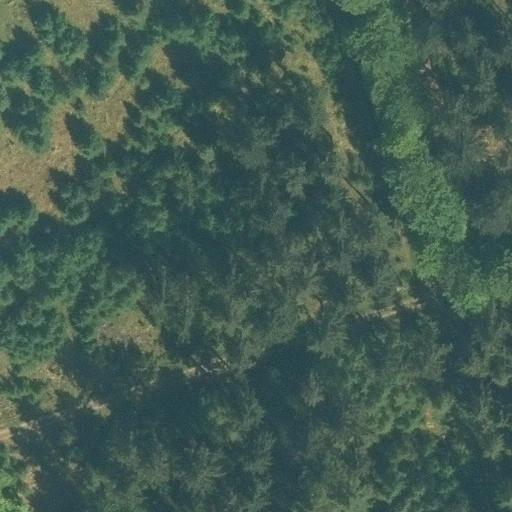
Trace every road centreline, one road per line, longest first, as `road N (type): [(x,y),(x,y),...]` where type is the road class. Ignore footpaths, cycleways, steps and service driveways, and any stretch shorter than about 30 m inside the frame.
road 1 (track): [(496,511),(346,0)]
road 2 (track): [(439,308),(256,354),(0,438)]
